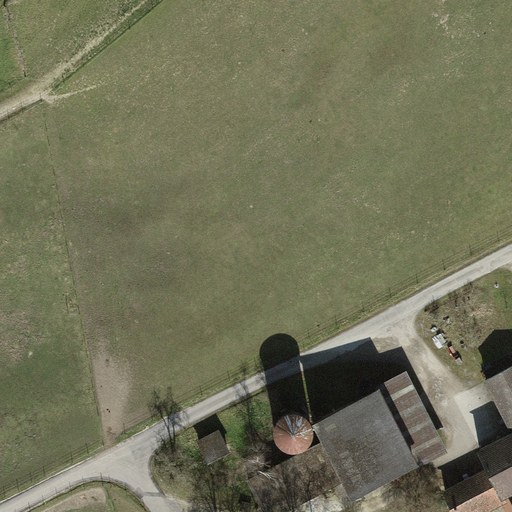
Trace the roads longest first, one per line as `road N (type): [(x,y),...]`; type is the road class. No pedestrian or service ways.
road 1 (unclassified): [(128,452),(511,251)]
road 2 (unclassified): [(128,452),(8,511)]
